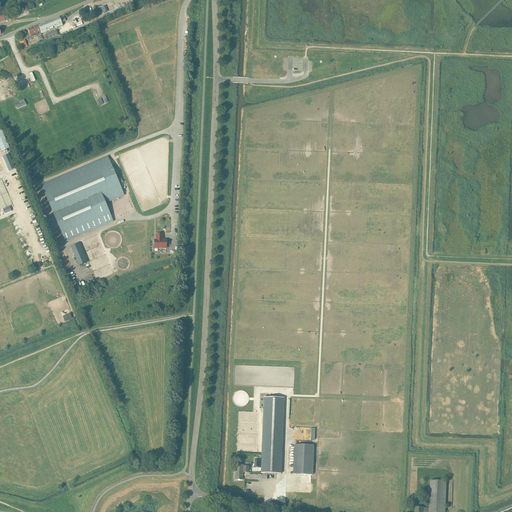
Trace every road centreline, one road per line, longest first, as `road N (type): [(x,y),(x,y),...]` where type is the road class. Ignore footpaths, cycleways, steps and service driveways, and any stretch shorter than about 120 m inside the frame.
road 1 (tertiary): [(189,491),(203,371),(214,0)]
road 2 (unknown): [(249,80),(295,86),(427,57),(422,258),(511,264)]
road 3 (track): [(329,149),(317,396),(286,394)]
road 4 (unknown): [(193,313),(80,332),(0,367)]
road 5 (track): [(82,335),(0,156)]
